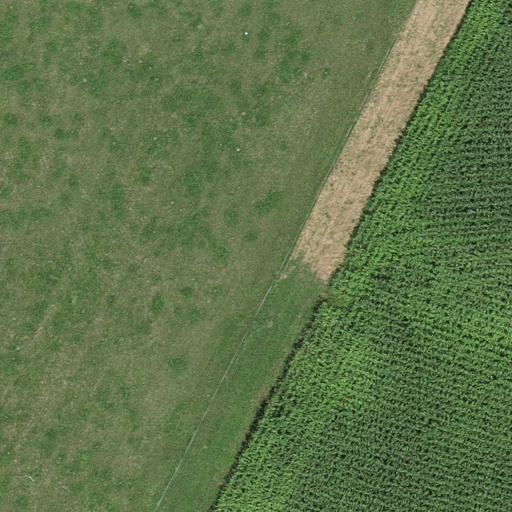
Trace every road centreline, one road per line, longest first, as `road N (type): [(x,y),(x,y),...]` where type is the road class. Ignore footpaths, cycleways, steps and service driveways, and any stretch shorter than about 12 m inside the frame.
road 1 (track): [(217,511),(466,0)]
road 2 (track): [(318,315),(511,373)]
